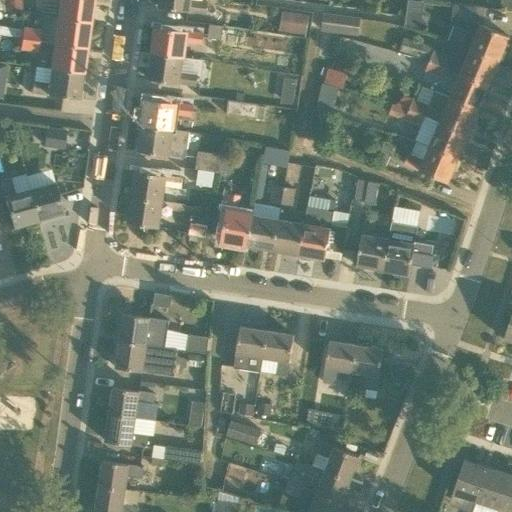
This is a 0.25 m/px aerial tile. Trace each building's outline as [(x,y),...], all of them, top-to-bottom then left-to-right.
[(58,17),(89,21),(92,0),(46,0),(60,2),(58,17)] [(191,0),(160,0),(159,7),(206,14),(208,3),(192,0),(191,0)] [(407,0),(405,23),(420,24),(422,0),(407,0)] [(483,25),(485,7),(454,3),(451,25),(461,29),(461,28),(476,34),(470,49),(499,61),(509,36),(483,25)] [(283,12),(280,31),(306,35),(309,16),(283,12)] [(358,34),(360,18),(324,14),(322,30),(358,34)] [(86,47),(89,21),(58,17),(55,43),(86,47)] [(221,39),(223,26),(209,24),(207,37),(221,39)] [(202,44),(204,33),(156,27),(153,53),(184,57),(186,42),(202,44)] [(22,39),(39,41),(40,30),(23,28),(22,39)] [(37,51),(39,41),(22,39),(20,49),(37,51)] [(430,61),(445,67),(460,73),(489,85),(499,61),(470,49),(453,42),(447,56),(434,51),(430,61)] [(51,68),(82,73),(86,47),(55,43),(51,68)] [(373,43),(370,51),(395,59),(398,52),(373,43)] [(181,73),(184,57),(153,53),(149,79),(196,86),(198,75),(181,73)] [(445,67),(430,61),(426,70),(441,77),(445,67)] [(31,92),(78,99),(79,99),(82,73),(51,68),(44,67),(41,83),(33,81),(31,92)] [(450,97),(479,109),(489,85),(460,73),(450,97)] [(280,100),(293,102),(296,79),(284,77),(280,100)] [(409,109),(425,115),(440,121),(469,134),(479,109),(450,97),(435,91),(429,106),(414,99),(409,109)] [(192,116),(193,105),(146,99),(142,125),(173,129),(176,114),(192,116)] [(229,100),(227,114),(256,118),(256,114),(270,116),(271,106),(229,100)] [(425,115),(409,109),(409,110),(393,104),(389,113),(405,120),(405,119),(421,125),(425,115)] [(440,121),(430,145),(459,158),(469,134),(440,121)] [(173,129),(142,125),(139,151),(186,158),(190,131),(173,129)] [(50,141),(49,150),(59,151),(61,135),(51,133),(50,141)] [(459,158),(430,145),(424,160),(408,154),(404,164),(448,182),(459,158)] [(219,172),(222,154),(198,151),(196,169),(219,172)] [(182,188),(183,177),(136,171),(132,197),(163,201),(165,186),(182,188)] [(30,189),(15,193),(11,178),(0,180),(13,227),(38,220),(30,189)] [(365,202),(365,201),(369,181),(358,179),(354,200),(365,202)] [(30,189),(38,220),(63,213),(55,182),(30,189)] [(281,203),(284,187),(274,185),(271,201),(281,203)] [(292,205),(295,189),(284,187),(281,203),(292,205)] [(247,245),(253,215),(237,212),(240,196),(230,194),(221,241),(247,245)] [(308,208),(305,224),(299,255),(325,259),(327,250),(343,252),(347,227),(332,225),(334,212),(328,211),(330,199),(310,196),(308,208)] [(159,227),(163,201),(132,197),(128,223),(159,227)] [(279,219),(253,215),(247,245),(273,250),(279,219)] [(383,270),(388,239),(373,236),(375,220),(365,218),(357,266),(383,270)] [(299,255),(305,224),(279,219),(273,250),(299,255)] [(205,237),(208,226),(191,223),(189,234),(205,237)] [(410,274),(415,243),(388,239),(383,270),(410,274)] [(149,328),(163,330),(165,319),(124,313),(120,340),(146,344),(149,328)] [(263,357),(268,331),(241,326),(234,367),(245,369),(247,355),(263,357)] [(277,374),(288,376),(294,335),(268,331),(263,357),(280,360),(277,374)] [(203,339),(184,336),(182,349),(201,352),(203,339)] [(161,346),(146,344),(120,340),(116,367),(157,373),(161,346)] [(352,371),(357,345),(330,341),(323,382),(334,383),(336,369),(352,371)] [(368,374),(366,388),(377,390),(383,349),(357,345),(352,371),(368,374)] [(113,387),(109,414),(136,418),(138,401),(153,403),(154,393),(113,387)] [(233,413),(236,394),(223,392),(221,411),(233,413)] [(241,403),(239,414),(253,416),(254,405),(241,403)] [(259,403),(258,415),(271,416),(272,404),(259,403)] [(309,408),(306,421),(319,424),(322,411),(309,408)] [(190,413),(189,425),(202,427),(203,415),(190,413)] [(136,418),(109,414),(106,441),(147,447),(148,436),(134,434),(136,418)] [(256,445),(261,430),(232,421),(227,435),(256,445)] [(326,470),(351,480),(360,456),(321,441),(317,451),(331,457),(326,470)] [(203,451),(183,448),(173,447),(171,460),(178,461),(201,464),(203,451)] [(151,466),(165,468),(166,459),(152,457),(151,466)] [(488,467),(480,465),(464,459),(449,505),(470,511),(471,511),(475,501),(477,501),(488,467)] [(142,479),(144,466),(103,460),(99,485),(126,489),(128,476),(142,479)] [(488,467),(477,501),(499,509),(511,475),(488,467)] [(342,502),(351,480),(326,470),(317,493),(342,502)] [(289,482),(303,488),(307,478),(292,472),(289,482)] [(499,509),(511,511),(511,475),(499,509)] [(299,497),(303,488),(289,482),(285,492),(299,497)] [(124,503),(126,489),(99,485),(96,510),(108,511),(137,511),(138,506),(124,503)] [(338,511),(342,502),(317,493),(309,511),(338,511)] [(217,502),(215,511),(238,511),(240,503),(218,500),(217,500),(217,502)]
